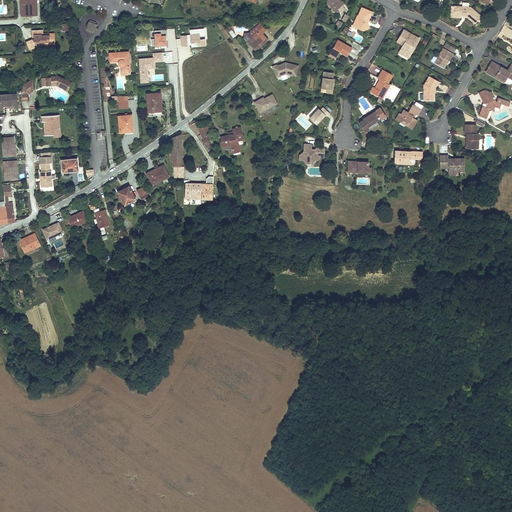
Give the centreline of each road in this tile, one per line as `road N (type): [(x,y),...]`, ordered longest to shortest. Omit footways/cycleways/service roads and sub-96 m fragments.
road 1 (residential): [(304,0),(288,30),(191,116),(98,181),(0,233)]
road 2 (residential): [(345,143),(354,74),(396,8)]
